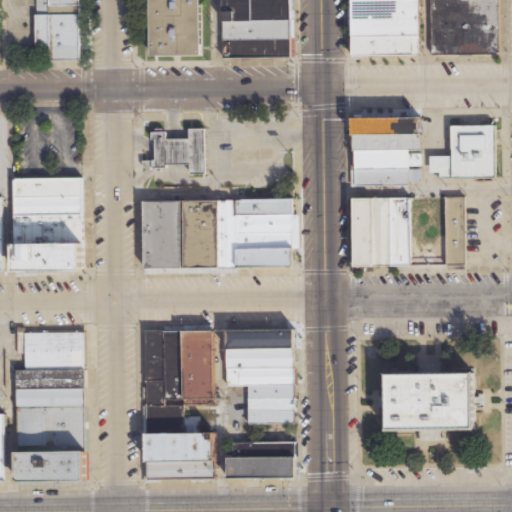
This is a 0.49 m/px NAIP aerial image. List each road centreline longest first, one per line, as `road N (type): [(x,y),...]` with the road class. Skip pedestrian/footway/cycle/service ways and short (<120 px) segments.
road 1 (residential): [(511,293),(0,302)]
road 2 (residential): [(117,511),(110,0)]
road 3 (primary): [(325,511),(318,0)]
road 4 (residential): [(511,85),(0,91)]
road 5 (secondary): [(511,504),(0,509)]
